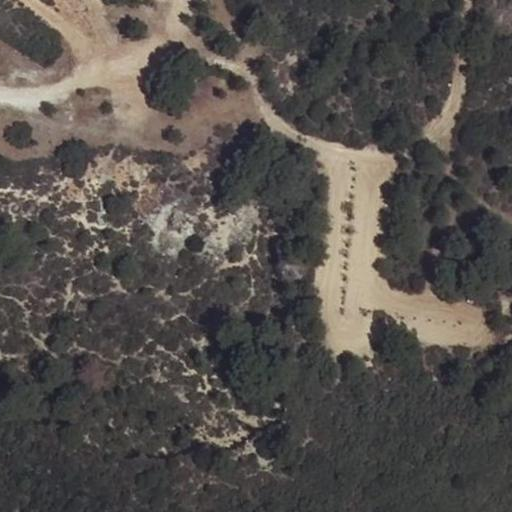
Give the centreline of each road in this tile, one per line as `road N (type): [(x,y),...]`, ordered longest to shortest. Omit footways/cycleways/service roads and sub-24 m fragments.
road 1 (track): [(169,17),(209,38),(294,121),(333,142),(380,147),(443,113),(471,0)]
road 2 (track): [(0,87),(38,92),(75,83),(146,51),(171,0)]
